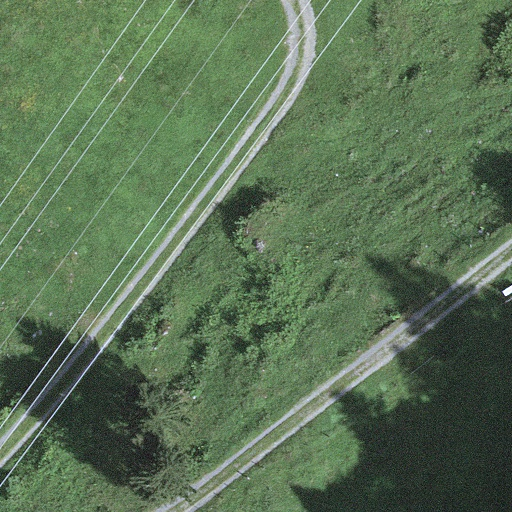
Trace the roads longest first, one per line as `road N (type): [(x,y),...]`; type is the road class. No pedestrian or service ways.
road 1 (track): [(297,0),(304,52),(292,86),(130,301),(0,456)]
road 2 (track): [(168,511),(511,253)]
